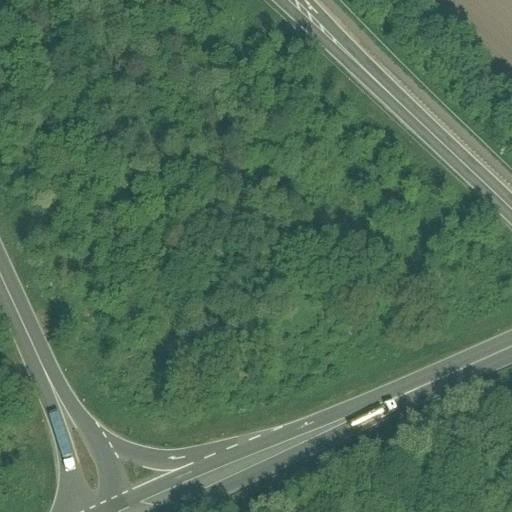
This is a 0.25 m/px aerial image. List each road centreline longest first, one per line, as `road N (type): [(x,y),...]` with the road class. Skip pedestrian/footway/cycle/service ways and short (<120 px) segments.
road 1 (primary): [(511,354),(230,478)]
road 2 (secondary): [(291,0),(511,210)]
road 3 (primary): [(73,436),(0,267)]
road 4 (primary): [(230,478),(73,436)]
